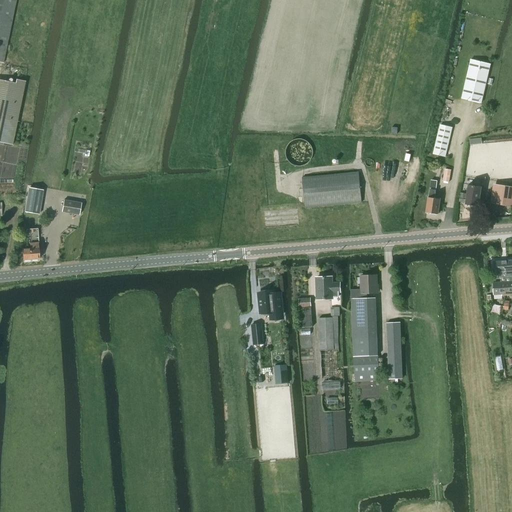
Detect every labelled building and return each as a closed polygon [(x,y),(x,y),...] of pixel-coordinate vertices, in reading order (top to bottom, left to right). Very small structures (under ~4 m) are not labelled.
[(0,0),(0,63),(3,64),(15,0),(0,0)] [(481,104),(491,65),(471,61),(462,99),(481,104)] [(0,142),(12,145),(25,81),(16,80),(15,83),(1,81),(0,85),(0,142)] [(440,125),(433,155),(445,157),(452,128),(440,125)] [(298,167),(300,167),(302,167),(303,167),(304,166),(306,166),(306,165),(308,164),(309,163),(310,162),(311,161),(311,160),(312,159),(312,158),(313,157),(313,156),(313,155),(313,153),(313,152),(313,150),(312,149),(312,148),(311,147),(311,146),(310,145),(309,144),(307,142),(306,142),(305,141),(303,140),(301,140),(300,140),(298,140),(296,140),(295,140),(293,141),(292,142),(290,143),(289,144),(288,146),(287,148),(286,149),(286,150),(286,151),(286,152),(285,153),(285,154),(285,155),(286,155),(286,156),(286,157),(286,158),(287,159),(287,160),(288,162),(289,163),(291,164),(292,165),(293,166),(294,166),(296,167),(297,167),(298,167)] [(305,208),(361,203),(358,173),(302,178),(305,208)] [(492,205),(511,207),(511,187),(495,185),(492,205)] [(479,207),(482,188),(468,186),(466,205),(479,207)] [(29,188),(24,213),(39,215),(43,190),(29,188)] [(428,198),(426,213),(430,214),(431,215),(435,215),(436,215),(438,215),(440,200),(435,199),(436,191),(430,190),(429,198),(428,198)] [(79,216),(81,203),(63,200),(61,213),(79,216)] [(39,259),(37,230),(26,230),(27,238),(29,238),(30,249),(22,250),(23,260),(39,259)] [(506,282),(504,262),(493,263),(495,279),(500,278),(500,282),(493,283),(494,296),(501,295),(502,296),(506,296),(505,283),(506,282)] [(367,299),(367,294),(377,293),(377,276),(361,277),(361,290),(351,290),(351,299),(367,299)] [(331,283),(331,277),(317,278),(318,300),(333,299),(333,297),(338,297),(338,294),(341,294),(341,283),(331,283)] [(269,293),(259,294),(261,313),(270,313),(270,315),(283,314),(282,295),(275,295),(275,293),(269,293)] [(300,328),(312,327),(311,307),(311,299),(298,300),(300,328)] [(378,355),(376,299),(351,299),(354,357),(355,382),(380,381),(378,355)] [(338,322),(319,323),(320,354),(339,353),(338,322)] [(389,380),(402,379),(400,323),(386,323),(389,380)] [(253,346),(264,345),(261,325),(251,326),(253,346)] [(275,372),(272,372),(273,385),(288,384),(287,371),(286,371),(285,367),(275,367),(275,372)]
